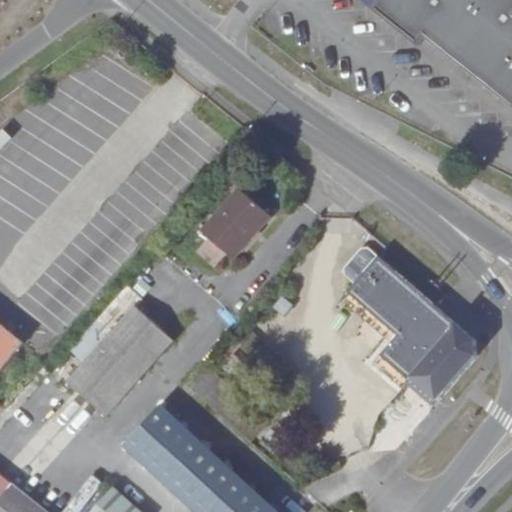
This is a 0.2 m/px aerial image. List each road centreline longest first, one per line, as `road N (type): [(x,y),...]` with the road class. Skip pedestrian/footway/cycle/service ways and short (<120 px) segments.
road 1 (primary): [(324,138),(458,248),(511,322)]
road 2 (primary): [(324,138),(147,0)]
road 3 (primary): [(511,252),(324,138)]
